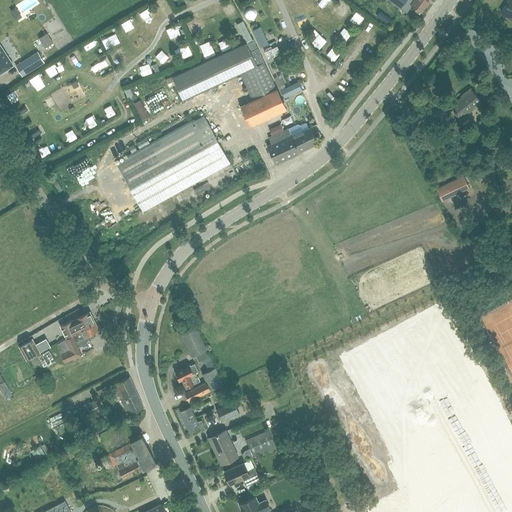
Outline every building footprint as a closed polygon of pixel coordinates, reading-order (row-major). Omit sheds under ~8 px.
[(429,0),(390,0),(401,7),(397,13),(403,17),(407,11),(412,4),(422,11),(429,0)] [(511,0),(509,0),(502,12),(511,18),(511,0)] [(135,10),(139,15),(145,12),(141,6),(135,10)] [(244,13),(252,15),(254,8),(246,6),(244,13)] [(354,19),(359,14),(353,7),(347,12),(354,19)] [(299,22),(308,18),(305,12),(296,16),(299,22)] [(190,28),(200,25),(197,17),(187,20),(190,28)] [(345,37),(352,30),(341,19),(333,26),(345,37)] [(260,20),(250,26),(258,42),(269,37),(260,20)] [(165,34),(175,32),(173,22),(163,24),(165,34)] [(317,44),(325,36),(311,23),(303,32),(317,44)] [(111,28),(97,35),(101,42),(115,36),(111,28)] [(47,33),(39,38),(45,48),(53,43),(47,33)] [(79,40),(81,45),(93,40),(91,35),(79,40)] [(172,76),(166,79),(170,88),(176,85),(183,100),(192,96),(242,72),(255,100),(249,103),(248,100),(241,103),(251,124),(287,107),(278,89),(278,90),(261,55),(258,49),(251,52),(246,42),(208,60),(172,76)] [(177,44),(180,54),(189,52),(186,42),(177,44)] [(326,42),(321,52),(332,57),(337,47),(326,42)] [(0,44),(0,73),(14,65),(0,44)] [(265,52),(268,59),(281,53),(278,46),(265,52)] [(38,51),(25,60),(16,65),(22,75),(38,66),(44,61),(38,51)] [(109,65),(105,58),(103,59),(99,51),(91,55),(99,70),(109,65)] [(285,88),(280,91),(284,98),(289,95),(285,88)] [(482,103),(477,96),(470,88),(464,93),(465,94),(451,105),(461,119),(482,103)] [(137,94),(129,97),(137,118),(145,115),(137,94)] [(16,114),(28,106),(24,99),(12,107),(16,114)] [(99,104),(103,114),(111,110),(107,100),(99,104)] [(142,210),(230,161),(204,115),(117,164),(142,210)] [(465,131),(456,121),(449,127),(458,137),(458,136),(462,140),(467,136),(464,132),(465,131)] [(25,128),(28,135),(40,130),(37,123),(25,128)] [(69,123),(60,126),(64,136),(73,133),(69,123)] [(267,146),(272,155),(276,164),(300,153),(299,151),(318,143),(310,126),(303,130),(301,125),(298,124),(288,128),(269,137),(272,144),(267,146)] [(34,140),(40,151),(49,146),(43,135),(34,140)] [(479,181),(506,168),(503,160),(476,173),(479,181)] [(463,175),(436,188),(442,201),(469,188),(463,175)] [(203,184),(194,189),(197,194),(206,189),(203,184)] [(116,221),(110,224),(113,230),(119,228),(116,221)] [(68,322),(61,326),(66,337),(72,334),(81,330),(82,331),(86,329),(85,327),(95,322),(90,311),(85,314),(83,309),(66,318),(68,322)] [(73,335),(57,344),(62,354),(66,362),(73,359),(82,355),(78,347),(88,342),(87,341),(95,337),(93,333),(99,330),(95,322),(85,327),(86,329),(82,331),(81,330),(72,334),(73,335)] [(189,401),(198,397),(224,385),(206,349),(207,349),(196,327),(182,335),(192,356),(196,355),(199,362),(204,359),(209,370),(203,373),(207,382),(185,392),(189,401)] [(20,346),(27,359),(39,353),(32,340),(20,346)] [(34,367),(41,363),(43,367),(55,361),(49,350),(31,359),(34,367)] [(187,388),(198,383),(200,381),(196,373),(198,371),(194,363),(190,365),(176,372),(180,381),(183,379),(187,388)] [(0,389),(5,399),(12,395),(7,386),(1,375),(0,375),(0,389)] [(130,377),(114,384),(116,388),(127,411),(130,409),(131,413),(144,407),(130,377)] [(7,380),(8,386),(17,385),(15,378),(7,380)] [(104,387),(97,391),(99,396),(107,393),(107,392),(105,388),(104,387)] [(104,407),(114,401),(111,395),(101,401),(104,407)] [(80,422),(103,410),(98,399),(86,404),(87,406),(80,409),(78,411),(79,413),(76,414),(80,422)] [(216,409),(221,419),(238,412),(234,401),(216,409)] [(191,406),(181,411),(191,434),(205,428),(204,426),(203,424),(202,420),(198,421),(191,406)] [(98,435),(114,427),(110,420),(92,430),(96,436),(98,435)] [(125,422),(114,427),(98,435),(108,454),(100,459),(113,485),(144,469),(156,462),(142,435),(135,439),(132,434),(131,434),(125,422)] [(288,424),(279,429),(284,440),(288,438),(288,439),(294,437),(288,424)] [(226,430),(218,433),(209,438),(221,464),(238,456),(226,430)] [(255,436),(246,440),(252,455),(261,451),(275,445),(275,444),(269,430),(255,436)] [(65,450),(70,458),(80,453),(81,455),(90,450),(85,440),(65,450)] [(289,440),(277,446),(280,453),(292,448),(289,440)] [(297,459),(285,464),(288,471),(300,466),(297,459)] [(244,462),(234,467),(225,471),(230,484),(243,478),(247,486),(260,480),(255,467),(247,470),(244,462)] [(265,511),(271,510),(266,499),(259,503),(256,497),(239,504),(243,511),(265,511)] [(309,499),(302,503),(306,511),(313,509),(309,499)] [(71,511),(65,501),(54,506),(43,511),(71,511)]
